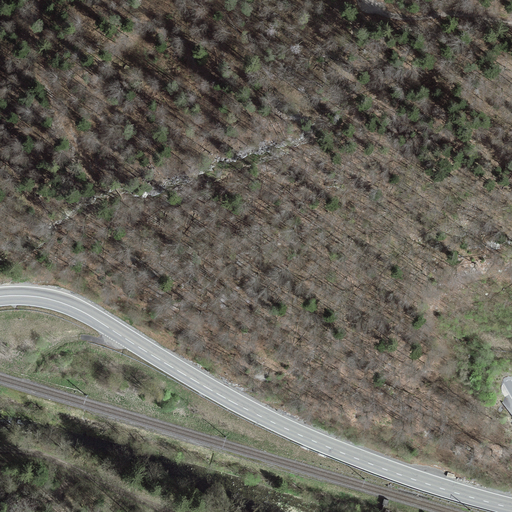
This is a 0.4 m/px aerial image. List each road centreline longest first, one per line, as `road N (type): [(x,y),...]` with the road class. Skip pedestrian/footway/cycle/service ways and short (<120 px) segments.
road 1 (primary): [(511,507),(302,436),(65,304),(0,298)]
road 2 (motorway): [(373,0),(435,222),(511,383)]
road 3 (motorway): [(511,197),(457,0)]
road 4 (track): [(0,452),(38,457),(169,511)]
road 5 (track): [(35,0),(47,97),(84,160)]
road 6 (track): [(365,0),(392,16),(465,13),(511,24)]
